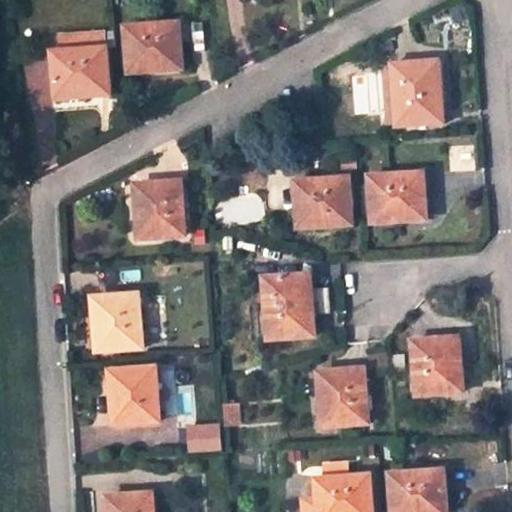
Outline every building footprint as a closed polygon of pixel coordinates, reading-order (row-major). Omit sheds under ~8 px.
[(182,64),(179,23),(125,27),(129,73),(150,72),(149,66),(182,64)] [(115,31),(106,32),(107,48),(116,47),(115,31)] [(106,32),(61,36),(62,53),(54,53),(57,93),(89,90),(89,95),(110,93),(107,48),(106,32)] [(434,63),(395,66),(398,125),(443,123),(442,102),(436,102),(434,63)] [(423,174),(370,177),(372,223),(394,222),(393,216),(427,215),(423,174)] [(350,178),(298,182),(300,223),(332,220),(332,226),(353,224),(350,178)] [(182,183),(142,185),(144,218),(139,218),(140,238),(184,235),(182,183)] [(266,278),(269,339),(315,336),(313,317),(331,316),(329,291),(306,292),(305,275),(266,278)] [(138,296),(99,298),(101,332),(97,332),(98,351),(141,347),(138,296)] [(453,339),(415,342),(419,394),(462,392),(461,371),(455,371),(453,339)] [(157,368),(110,371),(111,391),(117,391),(120,423),(161,420),(157,368)] [(365,370),(326,373),(328,405),(323,405),(324,426),(368,423),(365,370)] [(187,451),(221,449),(219,422),(185,424),(187,451)] [(446,511),(444,472),(391,475),(393,511),(446,511)] [(373,511),(371,476),(317,480),(319,511),(373,511)] [(153,511),(153,494),(113,497),(113,511),(153,511)]
